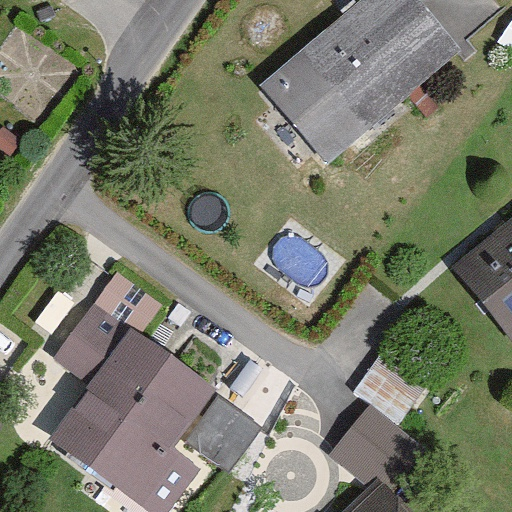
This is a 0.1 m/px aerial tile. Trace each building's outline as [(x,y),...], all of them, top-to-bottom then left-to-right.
[(466,60),(414,0),(374,0),(268,91),(336,171),(466,60)] [(511,220),(452,269),(511,342),(511,220)] [(171,323),(121,289),(66,368),(102,393),(61,452),(147,511),(192,511),(222,470),(196,452),(227,408),(149,354),(171,323)] [(406,421),(426,392),(378,359),(358,389),(406,421)] [(370,399),(328,453),(376,490),(418,437),(370,399)] [(414,511),(387,482),(354,511),(414,511)]
